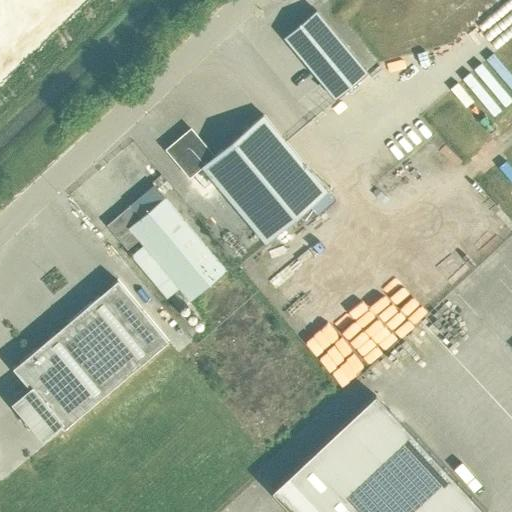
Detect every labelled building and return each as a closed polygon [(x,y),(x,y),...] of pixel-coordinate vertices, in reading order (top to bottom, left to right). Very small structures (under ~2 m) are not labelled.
[(367,73),(315,10),(283,37),(335,99),(367,73)] [(328,191),(263,114),(214,156),(191,128),(166,149),(189,177),(202,166),(266,243),(328,191)] [(164,197),(141,216),(131,204),(106,225),(127,249),(139,239),(143,244),(130,255),(166,298),(179,287),(190,301),(226,271),(164,197)] [(117,280),(12,368),(31,391),(16,404),(43,436),(58,423),(63,429),(168,341),(117,280)] [(291,511),(484,511),(375,395),(272,491),(291,511)]
